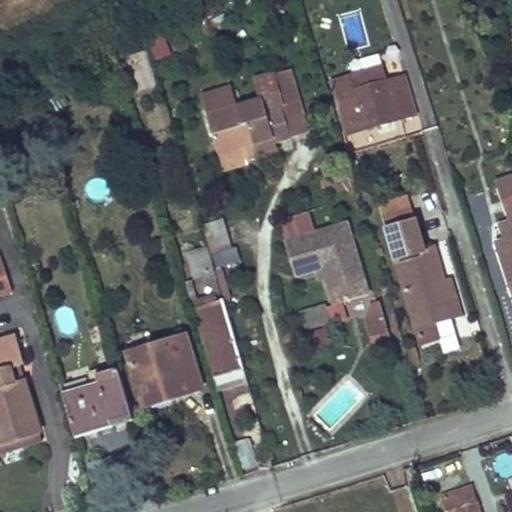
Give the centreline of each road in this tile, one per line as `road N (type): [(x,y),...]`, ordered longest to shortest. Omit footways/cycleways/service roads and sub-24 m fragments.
road 1 (residential): [(183,511),(511,413)]
road 2 (unknown): [(429,130),(511,379)]
